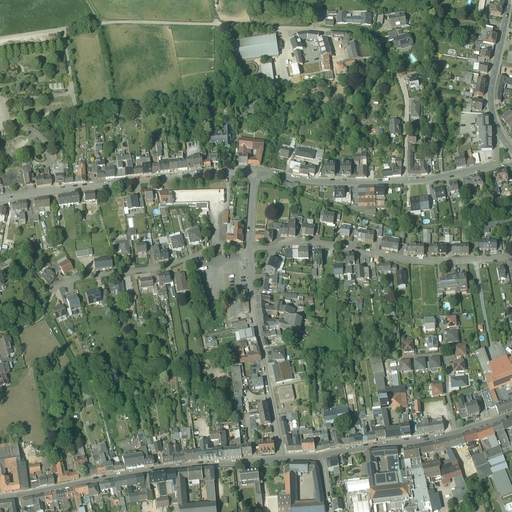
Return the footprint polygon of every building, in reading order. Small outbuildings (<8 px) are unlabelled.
[(504,0),(500,0),(494,0),(495,2),(492,2),(490,13),(501,15),(504,0)] [(404,15),(390,18),(392,29),(406,26),(404,15)] [(353,20),(347,20),(347,16),(338,16),(338,25),(346,25),(347,25),(353,25),(353,20)] [(371,16),(362,16),(361,19),(353,19),(353,20),(353,25),(353,26),(361,26),(361,27),(371,27),(371,16)] [(493,28),(486,27),(485,32),(484,34),(485,34),(487,34),(488,34),(492,35),(493,28)] [(395,32),(387,33),(390,41),(393,40),(394,41),(398,40),(395,32)] [(492,35),(488,34),(487,34),(485,34),(483,43),(494,45),(495,45),(496,40),(497,36),(492,35)] [(295,42),(291,43),(294,55),(299,53),(303,52),(300,43),(308,42),(308,35),(297,37),(298,41),(295,42)] [(319,37),(308,35),(308,42),(318,44),(318,43),(318,42),(319,37)] [(349,39),(346,36),(327,35),(326,40),(341,41),(344,52),(347,51),(351,50),(350,47),(349,39)] [(398,40),(394,41),(397,50),(408,46),(408,47),(409,48),(412,47),(413,46),(411,41),(409,41),(407,36),(398,40)] [(276,37),(234,43),(237,65),(279,59),(277,51),(277,45),(276,37)] [(318,42),(318,43),(318,44),(323,60),(328,59),(331,58),(326,40),(318,42)] [(483,43),(475,42),(475,44),(474,47),(493,50),(494,45),(483,43)] [(350,47),(351,50),(354,64),(355,63),(355,65),(357,65),(372,61),(370,51),(367,48),(363,49),(361,44),(350,47)] [(491,52),(482,51),(481,58),(484,59),(489,60),(491,52)] [(303,67),(299,53),(294,55),(298,68),(303,67)] [(303,67),(298,68),(300,79),(325,75),(324,64),(303,67)] [(488,66),(480,64),(478,71),(487,73),(488,66)] [(271,65),(261,66),(265,91),(275,90),(271,65)] [(345,66),(336,68),(338,77),(347,75),(346,71),(345,66)] [(298,68),(292,69),(294,80),(300,79),(298,68)] [(331,75),(325,75),(327,84),(334,83),(332,74),(331,74),(331,75)] [(472,77),(465,76),(464,84),(471,85),(472,77)] [(412,79),(409,79),(410,88),(415,87),(415,85),(418,85),(418,82),(417,78),(412,79)] [(486,81),(478,79),(477,86),(485,88),(486,81)] [(476,86),(475,95),(483,96),(485,88),(477,86),(476,86)] [(483,102),(472,100),(471,110),(475,111),(475,110),(482,111),(483,102)] [(511,113),(511,112),(504,117),(502,119),(506,124),(511,119),(511,113)] [(489,118),(478,118),(478,122),(476,122),(476,135),(479,135),(479,148),(481,148),(482,151),(492,151),(492,130),(489,130),(489,118)] [(390,123),(389,123),(390,136),(391,136),(391,135),(394,135),(395,136),(398,136),(400,134),(400,132),(399,131),(399,126),(398,126),(398,122),(397,122),(390,123)] [(230,128),(227,126),(225,128),(224,128),(225,134),(216,134),(216,137),(213,137),(213,138),(211,139),(211,141),(213,141),(213,143),(216,143),(216,145),(225,145),(225,148),(231,148),(231,133),(231,128),(230,128)] [(264,142),(252,141),(240,140),(239,148),(248,149),(258,150),(263,150),(264,142)] [(248,149),(239,148),(239,156),(248,156),(248,149)] [(290,151),(282,149),(280,155),(284,156),(284,158),(288,159),(290,151)] [(297,149),(296,157),(313,160),(315,152),(297,149)] [(263,150),(258,150),(256,160),(247,160),(247,165),(260,166),(263,150)] [(248,156),(239,156),(239,164),(247,165),(247,160),(248,156)] [(30,165),(29,157),(21,158),(22,167),(30,165)] [(202,157),(189,159),(189,160),(186,160),(187,169),(203,167),(202,162),(202,157)] [(460,159),(454,161),(456,169),(466,167),(465,162),(464,158),(460,159)] [(150,164),(148,164),(147,159),(146,159),(140,160),(142,168),(143,175),(151,173),(150,165),(150,164)] [(177,161),(173,162),(174,171),(187,169),(186,160),(183,161),(177,161)] [(166,163),(158,164),(158,165),(159,172),(170,171),(168,162),(166,163)] [(335,163),(324,163),(324,175),(335,175),(335,163)] [(351,164),(341,163),(341,175),(351,176),(351,164)] [(22,167),(22,170),(24,177),(31,175),(30,165),(22,167)] [(401,170),(396,170),(395,166),(392,166),(392,170),(393,177),(401,176),(401,169),(401,170)] [(102,172),(99,173),(99,167),(96,168),(96,173),(97,180),(105,179),(105,170),(105,167),(102,167),(102,172)] [(421,167),(413,167),(412,167),(412,176),(421,176),(421,167)] [(305,169),(301,168),(300,169),(299,174),(299,175),(308,176),(308,174),(309,169),(305,169)] [(114,174),(113,169),(105,170),(105,179),(114,178),(114,174)] [(19,172),(0,175),(2,188),(8,187),(9,188),(11,188),(12,188),(11,187),(22,185),(22,187),(23,187),(23,186),(25,186),(24,177),(22,170),(18,170),(19,172)] [(501,172),(495,173),(496,180),(497,183),(498,183),(507,182),(508,181),(506,172),(501,173),(501,172)] [(59,175),(55,175),(56,185),(64,184),(64,176),(63,174),(59,175)] [(31,175),(24,177),(25,185),(33,184),(31,175)] [(67,176),(66,176),(64,176),(64,184),(73,183),(73,177),(67,177),(67,176)] [(46,178),(35,180),(37,188),(51,185),(50,179),(46,180),(46,178)] [(475,178),(469,179),(470,182),(466,182),(467,188),(471,187),(471,188),(472,188),(472,187),(477,186),(475,178)] [(299,185),(279,181),(279,184),(299,190),(299,185)] [(457,183),(449,184),(449,187),(451,193),(451,192),(455,192),(458,192),(457,183)] [(375,186),(358,187),(359,207),(365,207),(376,207),(375,203),(375,197),(375,188),(375,186)] [(375,188),(375,197),(381,197),(384,197),(384,188),(375,188)] [(443,188),(435,190),(434,190),(436,201),(445,199),(443,188)] [(344,189),(335,189),(335,193),(334,193),(333,194),(333,196),(334,197),(335,197),(335,199),(342,199),(344,199),(344,194),(344,189)] [(151,190),(144,191),(146,203),(153,202),(152,195),(151,190)] [(94,192),(84,194),(84,197),(85,202),(95,200),(94,192)] [(351,193),(344,194),(344,199),(342,199),(342,203),(351,202),(351,193)] [(71,195),(57,197),(59,207),(73,205),(73,204),(71,195)] [(136,198),(130,199),(126,199),(128,209),(131,209),(131,210),(138,209),(136,200),(136,198)] [(428,198),(419,199),(420,212),(429,210),(428,198)] [(419,199),(410,200),(411,213),(420,212),(419,199)] [(42,200),(33,201),(35,210),(38,210),(37,209),(39,209),(44,209),(42,200)] [(19,203),(12,204),(13,212),(20,211),(19,203)] [(376,207),(365,207),(366,215),(376,215),(376,207)] [(325,212),(324,216),(323,223),(327,224),(327,223),(333,224),(335,215),(327,214),(327,212),(325,212)] [(315,226),(303,224),(302,232),(301,235),(313,237),(314,234),(315,226)] [(233,226),(232,235),(227,235),(227,242),(230,242),(243,243),(243,227),(233,226)] [(350,228),(342,227),(340,236),(349,237),(349,235),(350,228)] [(282,228),(280,228),(280,231),(280,237),(288,237),(288,228),(282,228)] [(198,231),(193,232),(195,244),(198,243),(201,242),(200,235),(198,231)] [(366,232),(358,231),(357,237),(357,240),(365,241),(366,232)] [(372,233),(366,232),(365,241),(373,242),(374,236),(375,232),(374,232),(372,231),(372,233)] [(193,232),(187,233),(188,238),(190,245),(192,244),(193,245),(195,244),(193,232)] [(265,234),(256,233),(255,241),(264,242),(265,234)] [(273,234),(265,233),(265,234),(264,242),(272,242),(273,234)] [(181,236),(175,238),(178,250),(181,249),(184,248),(182,241),(181,236)] [(175,238),(170,239),(171,244),(172,251),(175,250),(175,251),(178,250),(175,238)] [(391,241),(383,239),(381,249),(390,250),(391,241)] [(128,241),(114,243),(115,251),(121,250),(122,256),(130,255),(128,241)] [(397,242),(391,241),(390,250),(398,251),(399,244),(400,241),(399,241),(397,241),(397,242)] [(145,244),(143,245),(136,246),(137,254),(146,253),(145,244)] [(416,246),(407,246),(407,255),(416,255),(416,246)] [(424,246),(416,246),(416,255),(424,255),(424,246)] [(438,246),(430,246),(430,255),(438,255),(438,246)] [(446,246),(438,246),(438,255),(446,255),(446,246)] [(461,246),(452,246),(452,255),(461,255),(461,246)] [(469,246),(461,246),(461,255),(469,255),(469,246)] [(87,250),(76,251),(77,257),(93,255),(92,249),(87,250)] [(308,250),(298,250),(298,259),(298,260),(308,260),(308,250)] [(158,252),(160,261),(168,260),(167,256),(169,255),(168,254),(167,254),(167,251),(158,252)] [(322,253),(314,253),(314,263),(317,263),(318,264),(317,265),(319,268),(320,267),(322,266),(322,263),(322,253)] [(111,259),(94,262),(95,271),(102,270),(105,270),(105,269),(112,269),(111,259)] [(277,261),(271,259),(267,267),(272,269),(276,271),(277,271),(277,270),(280,263),(280,262),(277,261)] [(68,261),(59,266),(61,270),(64,274),(72,269),(68,261)] [(58,264),(50,269),(51,270),(56,274),(61,270),(59,266),(58,264)] [(343,266),(333,266),(334,275),(343,274),(343,266)] [(503,267),(497,268),(499,279),(505,278),(504,274),(505,274),(504,271),(503,267)] [(47,271),(45,274),(44,273),(41,277),(44,281),(48,284),(51,280),(52,281),(55,277),(48,272),(47,271)] [(405,272),(397,273),(398,286),(399,288),(406,288),(405,285),(406,285),(406,281),(406,277),(405,277),(405,272)] [(184,273),(175,275),(177,289),(186,287),(185,282),(184,273)] [(465,275),(458,276),(458,277),(459,287),(459,289),(459,291),(466,291),(467,290),(466,285),(465,275)] [(455,277),(443,279),(443,280),(444,287),(445,289),(455,288),(455,287),(456,286),(455,277)] [(152,278),(139,279),(141,289),(153,287),(153,284),(152,278)] [(122,282),(109,284),(110,289),(114,289),(115,298),(124,297),(122,282)] [(277,291),(272,291),(272,292),(284,293),(284,286),(277,285),(277,291)] [(93,292),(86,294),(86,293),(89,305),(101,301),(102,301),(100,295),(99,290),(93,291),(93,292)] [(67,299),(71,311),(80,308),(76,296),(73,297),(73,296),(69,297),(69,298),(67,299)] [(264,302),(257,302),(257,312),(265,312),(265,305),(264,302)] [(280,304),(274,303),(274,305),(273,305),(274,306),(275,309),(275,313),(277,313),(280,314),(282,304),(280,304)] [(292,306),(282,304),(280,314),(290,316),(292,306)] [(64,310),(62,305),(53,309),(54,312),(53,313),(54,315),(55,315),(57,318),(66,315),(64,310)] [(274,306),(265,305),(265,312),(266,312),(275,313),(275,309),(274,306)] [(265,312),(257,312),(259,325),(265,324),(266,328),(268,328),(268,327),(267,321),(266,317),(266,312),(265,312)] [(302,319),(292,316),(291,320),(290,324),(288,331),(299,334),(302,319)] [(455,318),(446,319),(447,328),(449,328),(456,327),(455,318)] [(238,319),(230,321),(231,323),(232,328),(241,326),(246,325),(245,319),(238,321),(238,319)] [(290,324),(274,321),(275,327),(279,327),(280,329),(288,331),(290,324)] [(425,322),(423,322),(423,327),(425,327),(426,328),(426,331),(435,330),(434,326),(435,326),(435,321),(434,321),(425,322)] [(248,330),(245,331),(246,340),(255,338),(253,329),(248,330)] [(450,334),(448,334),(449,343),(457,342),(456,333),(450,334)] [(9,337),(2,339),(3,340),(0,341),(0,348),(2,353),(1,354),(2,358),(8,356),(8,355),(12,354),(9,344),(11,343),(9,337)] [(208,338),(208,343),(206,343),(207,347),(217,345),(217,337),(208,338)] [(289,339),(281,337),(282,342),(283,342),(286,342),(286,347),(289,347),(289,339)] [(240,341),(237,342),(238,348),(243,347),(254,345),(256,353),(260,353),(256,338),(246,340),(240,341)] [(429,350),(437,350),(436,338),(435,339),(428,339),(429,350)] [(411,344),(403,344),(404,353),(412,352),(412,350),(411,344)] [(457,348),(456,349),(457,357),(465,356),(464,348),(457,348)] [(492,372),(483,349),(475,352),(484,375),(492,372)] [(284,350),(272,351),(272,360),(277,360),(280,360),(280,359),(285,359),(284,350)] [(256,353),(248,355),(249,360),(249,363),(261,360),(260,353),(256,353)] [(381,358),(370,358),(375,379),(383,378),(385,378),(381,358)] [(489,365),(492,372),(510,365),(507,358),(489,365)] [(438,360),(430,361),(430,363),(431,369),(439,368),(438,360)] [(424,361),(415,362),(416,371),(424,370),(425,370),(424,363),(424,361)] [(2,365),(0,365),(0,376),(6,374),(10,373),(9,369),(7,364),(7,363),(2,365)] [(409,363),(400,364),(401,372),(410,371),(409,365),(409,363)] [(463,363),(454,364),(455,372),(464,372),(463,363)] [(273,368),(276,384),(292,381),(291,374),(295,374),(294,368),(290,369),(289,365),(273,368)] [(511,371),(510,365),(492,372),(495,379),(511,372),(511,371)] [(240,367),(231,369),(235,398),(241,398),(244,397),(240,367)] [(492,372),(484,375),(486,382),(495,379),(492,372)] [(511,372),(495,379),(486,382),(489,389),(490,391),(492,391),(510,384),(511,383),(511,372)] [(0,376),(0,386),(9,384),(6,374),(0,376)] [(455,378),(451,379),(452,388),(461,387),(461,386),(464,386),(466,385),(465,377),(464,378),(455,378)] [(383,378),(375,379),(377,391),(385,390),(383,378)] [(255,389),(264,387),(262,379),(258,379),(250,381),(251,385),(254,385),(255,389)] [(294,400),(292,386),(278,389),(281,403),(294,400)] [(433,388),(432,388),(433,396),(439,396),(442,395),(441,387),(439,387),(433,388)] [(397,388),(392,389),(394,409),(394,411),(403,410),(400,388),(397,388)] [(385,390),(377,391),(379,400),(387,399),(389,409),(394,409),(392,389),(385,390)] [(490,391),(489,389),(478,393),(478,394),(480,398),(480,399),(483,398),(486,409),(490,408),(490,409),(496,407),(495,406),(496,406),(494,403),(491,393),(490,391)] [(241,398),(235,398),(237,415),(243,414),(241,398)] [(387,399),(379,400),(381,411),(386,410),(389,409),(387,399)] [(496,406),(495,406),(496,407),(499,415),(509,411),(506,403),(506,402),(502,404),(496,406)] [(472,403),(469,405),(469,406),(465,407),(468,418),(479,414),(476,403),(473,404),(472,403)] [(267,404),(258,406),(259,413),(260,415),(268,414),(267,404)] [(348,409),(335,412),(337,421),(337,422),(350,420),(350,418),(348,409)] [(465,409),(461,410),(460,409),(459,410),(462,420),(468,418),(465,409)] [(335,412),(324,414),(324,416),(324,417),(325,423),(330,422),(337,421),(335,412)] [(268,414),(260,415),(260,419),(261,425),(270,424),(268,414)] [(260,415),(250,417),(251,427),(256,426),(255,420),(260,419),(260,415)] [(359,418),(354,418),(354,417),(350,418),(350,420),(351,426),(353,425),(354,430),(361,429),(360,428),(359,421),(359,418)] [(511,417),(500,422),(504,431),(511,427),(511,417)] [(285,422),(280,423),(283,438),(288,438),(285,422)] [(409,422),(404,423),(404,425),(400,425),(400,428),(401,438),(411,436),(409,424),(409,422)] [(500,422),(491,427),(494,433),(497,432),(498,434),(500,438),(505,436),(504,431),(500,422)] [(438,424),(432,425),(433,433),(444,431),(443,423),(442,423),(438,424)] [(428,426),(423,426),(424,434),(433,433),(432,425),(428,426)] [(366,428),(365,427),(360,428),(361,429),(361,431),(363,443),(370,442),(368,434),(367,435),(366,428)] [(491,427),(480,431),(478,431),(476,432),(479,440),(479,441),(481,440),(488,438),(495,435),(494,433),(491,427)] [(384,430),(386,438),(386,440),(401,438),(400,428),(389,430),(384,430)] [(384,429),(375,430),(376,434),(376,440),(386,438),(384,430),(384,429)] [(476,432),(463,436),(465,444),(472,442),(479,440),(476,432)] [(220,433),(210,434),(210,437),(211,441),(218,440),(221,440),(220,433)] [(342,433),(333,435),(334,439),(332,439),(333,443),(329,444),(330,448),(344,445),(343,440),(342,433)] [(146,438),(144,438),(143,434),(137,436),(140,448),(142,454),(147,453),(150,452),(147,438),(146,438)] [(495,435),(488,438),(492,450),(499,447),(495,435)] [(151,436),(147,438),(150,452),(155,451),(153,444),(151,436)] [(353,436),(349,437),(349,439),(350,445),(362,443),(362,438),(358,439),(358,436),(353,436)] [(463,436),(447,441),(450,449),(458,447),(462,446),(465,445),(465,444),(463,436)] [(505,436),(500,438),(503,446),(504,446),(508,444),(505,436)] [(288,438),(283,438),(285,446),(286,446),(286,453),(299,452),(299,445),(298,437),(293,438),(294,445),(291,445),(290,438),(288,438)] [(324,440),(321,440),(322,444),(323,450),(326,450),(330,448),(329,444),(328,439),(324,440)] [(273,441),(258,442),(260,454),(275,453),(274,444),(273,441)] [(314,441),(302,442),(302,452),(315,451),(314,441)] [(447,441),(433,444),(435,452),(435,453),(448,450),(450,449),(447,441)] [(208,442),(199,442),(200,453),(196,453),(197,460),(197,461),(209,460),(209,452),(208,442)] [(251,444),(241,445),(241,447),(242,455),(252,454),(251,444)] [(319,445),(315,445),(316,452),(323,450),(322,444),(319,445)] [(433,444),(420,446),(422,454),(435,452),(433,444)] [(105,445),(100,446),(101,452),(98,453),(99,455),(100,459),(101,459),(101,461),(102,461),(105,460),(104,458),(109,457),(108,454),(105,445)] [(503,446),(500,447),(502,454),(511,450),(509,446),(505,448),(504,446),(503,446)] [(171,447),(167,448),(167,452),(164,452),(164,456),(172,455),(171,447)] [(238,448),(226,449),(226,458),(242,457),(242,455),(241,447),(238,448)] [(415,447),(403,449),(404,455),(405,461),(410,460),(413,460),(417,459),(415,447)] [(477,456),(471,458),(472,461),(474,465),(480,480),(492,475),(508,469),(502,454),(500,447),(499,447),(492,450),(477,456)] [(18,448),(0,450),(0,467),(3,467),(13,465),(20,464),(20,460),(18,448)] [(83,449),(79,450),(80,455),(73,457),(73,460),(85,457),(83,448),(83,449)] [(450,449),(448,450),(448,455),(452,464),(457,463),(450,449)] [(379,451),(374,451),(365,452),(367,463),(367,467),(366,467),(367,470),(368,474),(368,475),(374,474),(373,464),(375,464),(375,458),(385,457),(384,450),(380,451),(380,450),(379,451)] [(195,451),(184,452),(185,454),(185,461),(197,460),(196,453),(196,451),(195,451)] [(222,451),(213,452),(213,459),(223,458),(222,451)] [(142,454),(122,457),(123,462),(125,469),(132,468),(133,469),(136,468),(144,466),(144,463),(143,459),(142,454)] [(185,454),(181,454),(178,455),(176,455),(176,457),(177,457),(177,462),(185,462),(185,461),(185,454)] [(164,456),(163,456),(162,458),(163,464),(173,463),(172,455),(164,456)] [(393,456),(390,456),(392,474),(397,473),(400,473),(399,468),(398,456),(393,456)] [(39,464),(40,471),(44,470),(44,469),(47,468),(51,468),(49,457),(42,458),(43,464),(39,464)] [(85,457),(73,460),(76,469),(84,467),(84,466),(87,465),(85,457)] [(148,458),(143,459),(144,463),(144,466),(144,467),(154,465),(153,458),(150,458),(148,458)] [(338,458),(327,460),(328,468),(334,467),(339,466),(338,458)] [(472,461),(459,466),(460,470),(474,465),(472,461)] [(408,497),(411,511),(431,511),(432,511),(429,496),(428,492),(427,487),(425,479),(422,466),(421,462),(418,463),(418,466),(417,468),(417,471),(416,471),(417,477),(412,478),(413,487),(407,488),(408,497)] [(440,462),(422,466),(425,479),(440,476),(439,468),(441,467),(440,462)] [(308,471),(308,463),(290,463),(290,467),(285,467),(285,475),(295,475),(296,475),(296,474),(296,472),(308,472),(308,471)] [(318,468),(316,463),(308,463),(308,471),(313,471),(318,470),(318,468)] [(441,467),(439,468),(440,476),(442,481),(450,479),(454,478),(455,477),(462,475),(460,470),(459,466),(457,463),(452,464),(441,467)] [(20,464),(13,465),(15,485),(16,491),(24,490),(20,464)] [(39,464),(29,466),(30,474),(34,474),(33,472),(40,471),(39,464)] [(106,464),(103,465),(103,467),(105,474),(113,472),(112,466),(111,464),(106,464)] [(112,466),(113,472),(121,471),(120,464),(115,465),(112,466)] [(101,467),(100,467),(99,466),(95,467),(95,468),(96,470),(97,470),(98,470),(99,475),(105,474),(103,467),(101,467)] [(94,468),(89,469),(90,474),(91,476),(97,475),(96,470),(95,468),(94,468)] [(213,468),(202,469),(203,476),(207,476),(207,477),(214,476),(213,468)] [(202,469),(187,470),(188,478),(188,481),(192,481),(203,480),(203,476),(202,469)] [(511,478),(508,469),(492,475),(501,498),(511,493),(511,478)] [(318,470),(313,471),(317,493),(315,493),(315,503),(324,503),(318,470)] [(77,475),(70,476),(70,474),(64,475),(64,471),(58,472),(60,483),(68,482),(79,479),(78,477),(77,475)] [(182,471),(175,472),(176,481),(176,482),(183,481),(183,478),(182,471)] [(245,471),(239,471),(241,482),(247,481),(247,485),(255,484),(254,481),(259,480),(258,471),(246,472),(246,473),(245,473),(245,471)] [(416,471),(404,473),(406,479),(412,478),(417,477),(416,471)] [(175,472),(164,473),(165,482),(172,481),(176,481),(175,472)] [(404,472),(400,473),(397,473),(399,486),(407,485),(406,479),(404,473),(404,472)] [(164,473),(148,474),(148,475),(149,484),(154,484),(154,485),(157,485),(157,483),(159,483),(165,482),(164,473)] [(374,476),(376,489),(399,486),(397,473),(392,474),(374,476)] [(374,476),(374,474),(368,475),(369,481),(370,490),(376,489),(374,476)] [(53,475),(45,477),(46,478),(47,485),(54,484),(53,475)] [(142,475),(135,477),(136,484),(136,485),(144,483),(142,475)] [(295,475),(285,475),(286,495),(290,495),(291,505),(296,505),(295,495),(295,491),(295,475)] [(455,477),(454,478),(458,490),(452,492),(455,503),(468,499),(466,492),(468,491),(462,475),(455,477)] [(135,477),(125,479),(127,486),(127,487),(130,487),(130,485),(136,484),(135,477)] [(4,479),(0,479),(0,488),(1,493),(16,491),(15,485),(9,485),(8,478),(4,479)] [(46,478),(39,480),(39,483),(31,484),(32,488),(40,487),(47,485),(47,486),(47,485),(46,478)] [(125,478),(114,481),(116,488),(127,486),(125,479),(125,478)] [(183,481),(176,482),(177,500),(178,504),(177,504),(178,507),(185,507),(183,481)] [(347,483),(347,484),(348,492),(370,490),(369,481),(347,483)] [(106,482),(99,484),(100,491),(104,490),(110,489),(109,482),(106,482)] [(165,482),(159,483),(159,485),(161,485),(162,489),(162,490),(163,490),(164,495),(164,499),(165,507),(166,510),(165,510),(165,511),(169,511),(168,507),(168,504),(167,496),(165,484),(165,482)] [(267,484),(260,485),(262,504),(263,505),(269,505),(269,504),(267,484)] [(96,485),(87,487),(88,492),(89,497),(98,495),(96,485)] [(376,489),(370,490),(372,501),(390,499),(403,497),(408,497),(407,488),(407,485),(399,486),(376,489)] [(87,486),(73,489),(74,495),(78,494),(88,492),(87,487),(87,486)] [(73,489),(64,492),(66,499),(74,497),(74,495),(73,489)] [(64,492),(56,493),(57,500),(62,500),(66,499),(64,492)] [(51,494),(44,495),(45,501),(45,503),(52,502),(51,494)] [(434,495),(429,496),(432,511),(442,510),(438,494),(434,495)] [(44,495),(32,498),(33,505),(34,505),(41,504),(41,501),(45,501),(44,495)] [(131,496),(128,496),(129,503),(138,501),(137,495),(131,496)] [(172,495),(167,496),(168,504),(177,504),(178,504),(177,500),(174,500),(173,500),(172,495)] [(290,495),(286,495),(286,496),(277,496),(278,511),(290,511),(291,505),(290,495)] [(411,511),(408,497),(403,497),(404,503),(404,505),(405,510),(404,511),(405,511),(411,511)] [(32,498),(20,500),(21,508),(24,507),(33,505),(32,498)] [(164,499),(156,501),(157,509),(165,507),(164,499)] [(341,500),(333,501),(335,511),(342,510),(341,500)] [(15,511),(14,502),(0,503),(0,504),(1,509),(8,508),(8,511),(15,511)] [(369,511),(368,502),(361,503),(353,504),(354,511),(369,511)] [(296,505),(291,505),(290,511),(325,511),(324,503),(315,503),(296,505)]
